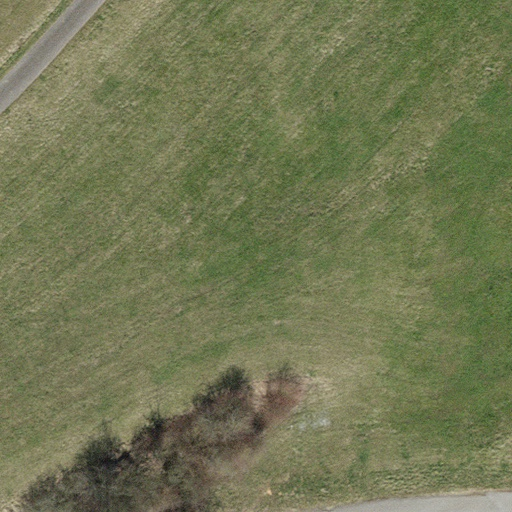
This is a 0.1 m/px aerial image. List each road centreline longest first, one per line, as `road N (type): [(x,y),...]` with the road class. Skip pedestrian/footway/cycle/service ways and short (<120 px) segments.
road 1 (track): [(87,0),(0,90)]
road 2 (track): [(511,504),(390,511)]
